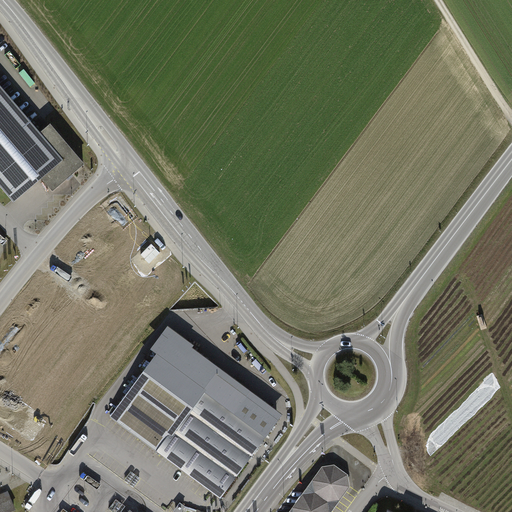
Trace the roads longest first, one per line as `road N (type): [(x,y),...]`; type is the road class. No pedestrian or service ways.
road 1 (secondary): [(130,167),(261,325),(320,360)]
road 2 (primary): [(375,348),(511,157)]
road 3 (secondary): [(3,0),(130,167)]
road 4 (residential): [(0,302),(89,198),(130,167)]
road 5 (track): [(437,0),(511,120)]
road 6 (primary): [(250,511),(332,404)]
